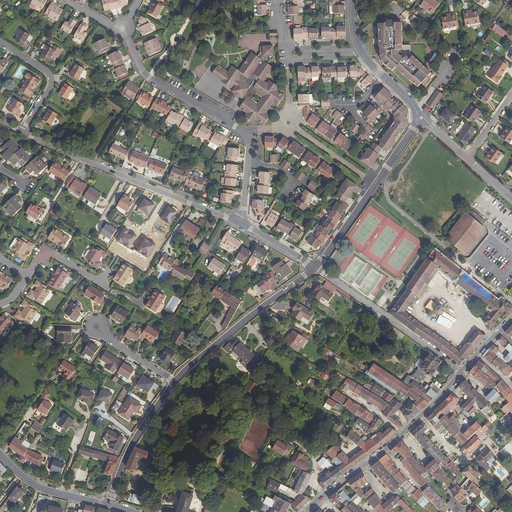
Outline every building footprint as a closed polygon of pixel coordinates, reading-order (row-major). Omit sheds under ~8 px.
[(32,0),(31,4),(36,6),(42,10),(47,0),(32,0)] [(117,8),(114,0),(103,0),(105,10),(110,8),(113,7),(114,9),(117,8)] [(120,6),(123,5),(128,4),(127,0),(114,0),(117,8),(120,7),(120,6)] [(432,0),(425,0),(421,6),(433,14),(440,4),(435,0),(433,0),(432,0)] [(157,18),(163,8),(161,7),(161,5),(155,1),(155,3),(153,2),(151,6),(152,6),(148,13),(157,18)] [(55,6),(56,4),(53,3),(46,14),(49,16),(48,17),(57,22),(63,11),(59,8),(55,6)] [(267,8),(268,8),(268,6),(264,6),(264,3),(254,3),(254,6),(258,6),(258,16),(267,16),(267,11),(267,8)] [(344,9),(346,9),(346,6),(339,6),(339,3),(330,3),(330,6),(334,6),(334,14),(344,14),(344,11),(344,9)] [(289,10),(289,12),(289,16),(294,15),(299,15),(299,7),(303,7),(303,4),(294,4),(294,7),(288,7),(288,10),(289,10)] [(400,15),(404,11),(395,4),(392,9),(400,15)] [(470,13),(469,11),(463,12),(466,25),(480,22),(478,12),(473,13),(470,13)] [(450,17),(447,17),(442,18),(444,29),(458,27),(456,14),(450,15),(450,17)] [(139,25),(142,31),(144,36),(154,32),(150,23),(149,24),(147,21),(147,19),(142,16),(140,21),(141,24),(139,25)] [(69,23),(66,21),(61,29),(70,34),(78,20),(72,17),(69,23)] [(415,60),(415,58),(411,54),(411,45),(403,45),(403,43),(402,43),(402,37),(403,37),(402,31),(401,32),(401,26),(402,26),(402,23),(395,23),(395,22),(393,22),(393,20),(388,20),(388,22),(386,22),(386,23),(378,23),(378,27),(379,27),(379,32),(378,32),(379,38),(380,43),(379,43),(379,46),(380,46),(380,55),(382,58),(384,61),(385,60),(390,64),(389,65),(393,69),(395,67),(410,80),(418,86),(421,83),(425,86),(431,80),(430,79),(431,78),(431,77),(433,74),(425,67),(423,67),(423,64),(421,63),(419,63),(419,61),(418,60),(415,60)] [(88,26),(82,23),(74,37),(82,42),(87,34),(84,32),(88,26)] [(507,32),(496,25),(493,30),(503,38),(507,32)] [(338,38),(341,38),(346,37),(346,27),(337,28),(337,29),(334,29),(334,39),(338,39),(338,38)] [(306,39),(306,28),(303,28),(303,30),(294,30),(294,40),(303,40),(303,39),(306,39)] [(306,28),(306,39),(309,39),(310,40),(318,40),(318,30),(310,30),(310,28),(306,28)] [(334,39),(334,29),(330,29),(330,28),(322,28),(322,38),(327,38),(330,38),(331,39),(334,39)] [(29,36),(21,30),(14,41),(23,46),(29,36)] [(149,52),(147,52),(149,56),(161,51),(160,48),(161,48),(157,38),(145,43),(146,47),(149,52)] [(108,46),(107,44),(105,39),(96,43),(101,55),(111,50),(109,45),(108,46)] [(272,102),(274,103),(277,106),(284,96),(277,91),(279,88),(269,81),(267,84),(264,81),(273,68),(265,63),(267,60),(266,56),(272,55),(270,46),(261,47),(262,54),(258,55),(256,58),(250,54),(238,73),(232,68),(228,74),(222,70),(221,72),(226,76),(222,82),(221,83),(231,89),(233,86),(235,87),(231,93),(241,100),(242,99),(244,101),(238,109),(246,114),(243,118),(253,124),(256,121),(263,126),(270,116),(267,113),(265,112),(272,102)] [(56,52),(47,47),(40,57),(49,63),(56,52)] [(489,58),(493,54),(486,48),(482,52),(489,58)] [(114,67),(123,62),(119,52),(109,56),(114,67)] [(392,70),(393,69),(389,65),(390,64),(385,60),(384,61),(382,58),(381,59),(383,62),(389,68),(390,68),(392,70)] [(0,60),(0,71),(3,73),(9,63),(5,60),(3,62),(0,60)] [(498,78),(500,76),(507,66),(499,60),(487,77),(497,84),(500,79),(498,78)] [(128,73),(123,62),(114,67),(119,78),(128,73)] [(85,71),(77,65),(70,76),(78,81),(85,71)] [(361,79),(366,74),(362,70),(358,71),(358,66),(350,66),(351,77),(358,77),(361,79)] [(309,79),(309,69),(305,69),(305,67),(298,68),(298,78),(306,78),(306,79),(309,79)] [(321,75),(321,68),(319,68),(319,67),(312,67),(312,69),(309,69),(309,79),(313,79),(313,78),(319,78),(319,75),(321,75)] [(335,77),(335,67),(331,67),(331,68),(327,68),(321,68),(321,75),(323,75),(323,79),(332,79),(332,77),(335,77)] [(335,67),(335,77),(338,77),(338,78),(347,78),(346,68),(341,68),(338,68),(338,67),(335,67)] [(212,75),(222,82),(226,76),(221,72),(216,69),(212,75)] [(366,74),(361,79),(359,81),(366,88),(373,81),(366,74)] [(36,85),(28,80),(21,91),(32,98),(34,93),(32,91),(36,85)] [(131,84),(132,83),(129,82),(122,93),(125,95),(133,100),(140,89),(136,87),(131,84)] [(68,101),(75,90),(66,85),(59,95),(68,101)] [(490,96),(491,97),(493,93),(485,87),(479,95),(487,101),(489,99),(488,98),(490,96)] [(404,113),(407,113),(406,109),(398,101),(397,102),(391,97),(392,96),(383,88),(379,93),(377,91),(374,94),(375,96),(374,98),(379,102),(380,102),(383,104),(384,103),(391,109),(389,111),(395,116),(398,116),(398,119),(395,120),(391,126),(393,127),(389,134),(387,132),(380,142),(381,143),(379,146),(382,149),(386,152),(389,148),(390,147),(391,148),(396,140),(395,140),(400,133),(401,131),(402,132),(408,124),(408,123),(408,120),(405,120),(405,118),(406,118),(406,115),(405,115),(404,113)] [(438,103),(444,94),(438,90),(427,105),(433,109),(438,103)] [(140,98),(151,105),(154,99),(144,93),(143,94),(140,98)] [(309,103),(309,95),(299,95),(299,104),(309,103)] [(487,101),(479,95),(477,98),(485,104),(487,101)] [(10,96),(4,108),(8,110),(15,99),(10,96)] [(140,98),(139,100),(138,101),(149,108),(151,105),(140,98)] [(153,106),(166,115),(171,108),(166,104),(167,103),(161,100),(161,101),(157,99),(153,106)] [(24,104),(16,100),(9,111),(19,117),(23,111),(21,109),(24,104)] [(265,112),(267,113),(269,110),(274,113),(273,114),(278,117),(280,113),(276,110),(271,107),(274,103),(272,102),(265,112)] [(383,104),(389,111),(391,109),(384,103),(383,104)] [(166,115),(153,106),(152,108),(156,111),(157,110),(166,116),(166,115)] [(366,114),(364,116),(366,117),(363,119),(369,124),(370,125),(382,112),(376,106),(374,108),(372,107),(371,108),(369,107),(364,113),(366,114)] [(481,112),(471,106),(464,117),(473,123),(476,119),(475,118),(476,116),(477,116),(481,112)] [(309,120),(308,121),(307,123),(314,128),(320,120),(313,115),(312,116),(310,114),(310,108),(305,108),(306,117),(309,120)] [(456,117),(445,109),(439,117),(444,121),(444,122),(450,126),(456,117)] [(59,116),(50,110),(43,120),(52,126),(59,116)] [(178,125),(183,116),(181,115),(180,116),(177,114),(172,111),(167,120),(175,125),(176,123),(178,125)] [(188,132),(193,123),(189,121),(186,119),(186,118),(183,116),(178,125),(178,127),(188,133),(188,132)] [(324,135),(330,127),(323,122),(317,130),(324,135)] [(457,139),(464,144),(475,130),(466,122),(465,124),(466,125),(457,139)] [(208,137),(211,132),(212,131),(208,128),(204,126),(205,125),(201,123),(194,135),(197,137),(198,135),(206,140),(208,137)] [(334,140),(337,136),(336,135),(338,132),(330,127),(324,135),(332,140),(332,139),(334,140)] [(511,140),(511,131),(507,128),(500,138),(509,145),(511,140)] [(215,135),(213,140),(211,143),(218,147),(219,146),(222,147),(227,138),(224,136),(223,137),(220,136),(216,133),(215,135)] [(342,147),(348,139),(340,134),(338,136),(337,136),(334,140),(335,141),(334,142),(342,147)] [(274,146),(274,138),(274,137),(265,137),(265,148),(274,148),(274,146)] [(285,148),(288,143),(289,142),(284,138),(282,140),(280,139),(274,138),(274,146),(278,146),(284,150),(285,148)] [(348,139),(342,147),(349,153),(355,144),(348,139)] [(9,160),(19,150),(10,140),(1,148),(5,152),(1,156),(7,162),(9,160)] [(294,154),(300,146),(294,142),(292,144),(291,146),(288,150),(294,154)] [(125,160),(129,151),(113,144),(110,153),(125,160)] [(302,158),(306,152),(305,151),(306,150),(300,146),(294,154),(300,158),(301,157),(302,158)] [(377,156),(378,154),(380,151),(373,146),(370,149),(369,148),(360,161),(371,168),(375,163),(379,157),(377,156)] [(239,149),(229,148),(228,157),(227,157),(227,161),(237,161),(237,158),(239,158),(239,149)] [(502,154),(493,148),(486,158),(495,164),(502,154)] [(30,159),(21,149),(19,150),(9,160),(14,166),(18,162),(22,166),(30,159)] [(135,164),(141,155),(134,152),(130,162),(135,164)] [(309,164),(314,156),(309,152),(308,153),(306,152),(302,158),(303,159),(302,160),(309,164)] [(138,165),(138,166),(142,168),(142,167),(146,168),(150,158),(141,155),(135,164),(138,165)] [(317,169),(321,162),(320,162),(321,160),(314,156),(309,164),(315,168),(317,169)] [(34,170),(39,174),(46,167),(37,157),(25,168),(30,174),(33,171),(34,170)] [(168,166),(153,160),(149,169),(165,175),(168,166)] [(65,169),(54,162),(48,171),(64,181),(69,172),(65,169)] [(324,175),(329,167),(323,163),(321,162),(317,169),(318,170),(318,171),(324,175)] [(226,175),(236,176),(236,173),(237,173),(238,166),(228,165),(227,173),(226,173),(226,175)] [(331,176),(335,171),(329,167),(324,175),(329,179),(331,176)] [(186,182),(189,175),(190,173),(187,171),(187,173),(174,168),(170,177),(183,182),(183,181),(186,182)] [(260,183),(270,184),(271,181),(269,181),(270,173),(259,173),(259,180),(260,180),(260,183)] [(189,175),(186,182),(185,185),(202,191),(205,181),(189,175)] [(236,176),(226,175),(225,179),(227,179),(226,186),(236,187),(237,180),(236,180),(236,176)] [(77,195),(84,184),(82,183),(72,177),(67,185),(71,187),(70,188),(76,192),(75,193),(77,195)] [(349,196),(350,197),(354,192),(358,186),(347,179),(339,191),(340,192),(338,195),(346,201),(348,198),(349,196)] [(270,188),(270,184),(260,183),(260,186),(258,186),(258,193),(268,194),(269,188),(270,188)] [(84,184),(77,195),(80,197),(87,186),(84,184)] [(102,195),(90,187),(83,197),(95,205),(102,195)] [(302,198),(311,205),(313,202),(311,200),(315,196),(306,190),(303,194),(304,195),(302,198)] [(232,195),(234,195),(234,191),(224,191),(224,194),(222,194),(221,203),(232,204),(232,199),(232,195)] [(20,201),(15,195),(4,206),(3,207),(12,217),(20,210),(16,205),(17,204),(20,201)] [(117,206),(127,212),(133,203),(126,198),(127,197),(124,195),(117,206)] [(309,207),(311,205),(302,198),(301,200),(300,199),(296,205),(304,211),(307,206),(309,207)] [(263,210),(263,207),(264,202),(253,200),(252,208),(259,209),(259,214),(261,216),(260,218),(264,220),(264,219),(267,213),(265,212),(263,210)] [(346,209),(347,209),(349,206),(344,203),(341,200),(339,203),(338,202),(333,210),(334,210),(341,215),(344,211),(346,209)] [(38,209),(35,207),(31,204),(25,213),(37,220),(43,210),(39,208),(38,209)] [(267,213),(264,219),(267,221),(266,222),(274,227),(279,218),(272,213),(273,212),(269,210),(267,213)] [(328,219),(336,225),(342,216),(341,215),(334,210),(328,219)] [(469,215),(482,226),(485,221),(472,211),(469,215)] [(458,248),(462,251),(463,252),(483,227),(482,226),(469,215),(467,214),(447,239),(458,248)] [(336,225),(328,219),(322,226),(329,231),(331,232),(336,225)] [(138,233),(146,221),(145,220),(137,232),(138,233)] [(288,234),(293,225),(290,223),(289,224),(282,220),(277,229),(284,233),(285,232),(288,234)] [(146,221),(138,233),(143,236),(142,237),(148,241),(156,229),(148,224),(149,223),(146,221)] [(185,230),(189,223),(186,221),(181,228),(185,230)] [(194,239),(201,230),(189,223),(185,230),(183,232),(194,239)] [(100,234),(110,240),(116,230),(112,228),(106,224),(100,234)] [(293,225),(288,234),(290,235),(290,236),(297,241),(302,232),(295,228),(296,227),(293,225)] [(329,231),(322,226),(321,225),(317,231),(318,232),(317,235),(325,241),(327,238),(325,237),(328,234),(329,231)] [(56,243),(56,244),(63,249),(69,239),(54,230),(48,239),(53,243),(54,242),(56,243)] [(226,243),(225,245),(237,252),(242,244),(230,236),(231,235),(227,232),(222,241),(226,243)] [(325,241),(317,235),(315,237),(313,236),(309,243),(317,249),(320,246),(322,243),(323,244),(325,241)] [(24,252),(25,253),(27,249),(30,251),(34,245),(28,242),(27,244),(19,239),(17,238),(15,238),(10,246),(10,248),(12,249),(12,250),(16,252),(15,254),(24,261),(27,256),(24,254),(23,254),(24,252)] [(205,256),(210,246),(204,242),(199,252),(205,256)] [(258,245),(253,254),(260,258),(259,261),(263,263),(265,260),(270,251),(258,245)] [(101,256),(102,256),(105,259),(108,254),(98,248),(97,250),(92,248),(85,258),(93,263),(92,265),(98,269),(102,264),(98,261),(101,258),(100,257),(101,256)] [(243,263),(250,252),(243,248),(236,259),(243,263)] [(428,286),(427,285),(425,283),(429,277),(431,279),(439,269),(453,280),(455,278),(460,272),(461,270),(435,250),(434,251),(428,259),(427,257),(406,287),(407,288),(389,314),(415,333),(440,349),(460,365),(484,335),(477,329),(459,351),(447,342),(443,339),(419,323),(405,312),(417,295),(420,297),(428,286)] [(173,264),(174,263),(175,261),(168,257),(169,255),(165,254),(161,261),(164,263),(163,265),(162,266),(169,271),(170,270),(172,271),(173,269),(175,269),(177,266),(173,264)] [(256,259),(252,256),(247,265),(251,267),(253,264),(253,265),(256,259)] [(226,266),(214,259),(209,268),(220,275),(226,266)] [(281,272),(283,275),(285,277),(294,270),(288,261),(286,263),(285,263),(282,260),(273,266),(278,272),(279,273),(281,272)] [(119,273),(118,273),(114,279),(123,285),(133,271),(124,265),(120,270),(121,271),(119,273)] [(186,278),(191,281),(194,275),(189,271),(188,272),(181,267),(180,269),(177,266),(175,269),(173,269),(172,271),(173,272),(171,276),(175,278),(176,277),(180,279),(182,277),(185,279),(186,278)] [(53,278),(49,284),(58,289),(68,274),(58,269),(54,276),(55,276),(53,278)] [(4,275),(5,274),(0,271),(0,284),(7,289),(13,279),(8,276),(7,277),(4,275)] [(270,273),(276,281),(278,279),(272,271),(270,273)] [(256,285),(263,293),(273,286),(272,284),(276,281),(270,273),(270,272),(262,278),(263,280),(256,285)] [(458,281),(463,275),(460,272),(455,278),(458,281)] [(463,275),(458,281),(455,286),(471,299),(473,297),(491,311),(483,322),(490,328),(505,311),(509,315),(511,310),(511,305),(502,298),(500,301),(465,273),(463,275)] [(38,289),(37,289),(35,292),(31,290),(28,296),(33,300),(35,298),(42,303),(50,292),(46,289),(47,287),(38,281),(35,286),(38,287),(39,288),(38,289)] [(337,288),(327,281),(322,287),(319,285),(312,294),(319,299),(321,296),(328,301),(337,288)] [(263,293),(256,285),(253,287),(260,295),(263,293)] [(90,286),(85,295),(98,303),(104,295),(90,286)] [(219,299),(225,291),(220,287),(217,286),(212,294),(219,299)] [(151,300),(150,299),(145,306),(155,312),(165,298),(155,291),(151,297),(152,298),(151,300)] [(225,291),(219,299),(232,307),(226,317),(227,317),(222,327),(225,329),(241,301),(230,294),(225,291)] [(173,296),(165,309),(172,313),(180,300),(173,296)] [(25,309),(24,309),(22,312),(19,310),(15,316),(21,320),(22,318),(30,322),(37,312),(33,309),(34,307),(25,301),(22,305),(25,307),(26,308),(25,309)] [(82,310),(72,302),(69,306),(70,308),(65,314),(75,322),(80,315),(79,313),(82,310)] [(309,320),(313,313),(297,303),(293,310),(294,311),(291,315),(300,320),(302,316),(309,320)] [(440,305),(437,306),(436,307),(435,308),(435,309),(435,311),(436,313),(437,314),(438,315),(440,315),(442,314),(443,313),(444,311),(444,309),(443,307),(441,306),(440,305)] [(118,307),(111,317),(122,324),(129,313),(118,307)] [(0,335),(11,322),(3,315),(0,318),(0,335)] [(198,330),(208,338),(216,328),(206,320),(198,330)] [(139,339),(143,331),(139,328),(138,330),(131,326),(124,336),(131,341),(132,339),(137,341),(139,339)] [(143,331),(139,339),(143,341),(145,338),(153,343),(159,333),(147,326),(143,331)] [(71,329),(58,329),(58,342),(71,342),(71,329)] [(178,329),(171,341),(180,346),(187,335),(178,329)] [(296,344),(299,346),(301,347),(305,339),(294,332),(292,335),(289,334),(286,338),(288,339),(285,344),(293,349),(296,344)] [(500,356),(510,364),(511,360),(511,347),(501,336),(497,340),(509,352),(505,357),(498,351),(501,355),(500,356)] [(240,357),(247,350),(242,345),(243,344),(238,340),(230,348),(240,357)] [(99,348),(90,342),(84,352),(93,358),(99,348)] [(498,351),(499,350),(493,344),(489,348),(496,353),(498,351)] [(166,349),(160,359),(168,364),(171,360),(172,360),(175,354),(166,349)] [(508,376),(511,371),(511,368),(510,367),(495,355),(488,349),(482,356),(508,376)] [(251,354),(247,350),(240,357),(250,366),(257,358),(252,353),(251,354)] [(121,362),(106,352),(100,360),(108,365),(106,368),(113,373),(121,362)] [(411,388),(420,396),(429,386),(427,384),(424,387),(419,383),(426,374),(431,377),(436,371),(435,370),(441,362),(430,354),(429,355),(428,355),(426,359),(426,360),(425,362),(423,362),(420,366),(421,368),(420,369),(418,368),(411,377),(409,376),(407,376),(402,383),(374,364),(366,375),(377,382),(403,399),(406,394),(411,388)] [(423,362),(425,362),(420,359),(418,359),(415,363),(416,366),(418,368),(420,369),(421,368),(420,366),(423,362)] [(481,370),(485,365),(479,360),(475,365),(481,370)] [(67,374),(64,378),(68,381),(76,369),(63,361),(59,367),(65,371),(64,373),(67,374)] [(123,364),(117,373),(128,380),(134,370),(123,364)] [(324,373),(329,376),(333,369),(334,368),(329,365),(324,373)] [(475,365),(469,372),(473,376),(479,369),(475,365)] [(497,375),(485,365),(481,370),(493,380),(497,375)] [(481,370),(479,369),(473,376),(484,385),(490,378),(481,370)] [(326,380),(329,376),(324,373),(321,371),(319,376),(326,380)] [(502,380),(497,375),(493,380),(498,384),(502,380)] [(154,383),(143,376),(136,386),(148,393),(151,388),(154,383)] [(350,390),(355,383),(347,378),(340,388),(346,392),(348,389),(350,390)] [(490,378),(484,385),(491,391),(494,388),(495,387),(497,385),(492,380),(490,378)] [(248,387),(254,390),(255,391),(258,385),(250,380),(247,386),(248,387)] [(465,380),(458,387),(469,398),(472,401),(479,394),(465,380)] [(506,384),(502,380),(498,384),(497,385),(495,387),(499,390),(506,384)] [(371,391),(380,396),(384,390),(384,389),(375,384),(374,386),(367,382),(364,386),(371,390),(371,391)] [(354,392),(358,385),(355,383),(350,390),(354,392)] [(429,386),(420,396),(428,405),(436,396),(441,389),(434,384),(430,388),(429,386)] [(511,391),(506,384),(499,390),(508,402),(510,404),(511,406),(511,391)] [(359,396),(364,388),(363,388),(358,385),(354,392),(359,396)] [(469,398),(458,387),(455,390),(461,393),(468,400),(469,398)] [(367,401),(372,394),(364,388),(359,396),(367,401)] [(411,388),(406,394),(415,402),(420,396),(411,388)] [(491,391),(486,397),(491,405),(495,400),(496,401),(498,400),(500,401),(502,399),(501,397),(494,388),(491,391)] [(94,394),(81,389),(77,399),(82,401),(86,403),(86,402),(91,404),(94,394)] [(380,396),(389,402),(393,396),(384,390),(380,396)] [(34,408),(40,412),(41,411),(43,413),(46,415),(52,405),(45,401),(50,394),(45,391),(41,398),(38,401),(34,408)] [(101,391),(98,399),(103,401),(103,400),(105,401),(105,402),(110,404),(113,395),(101,391)] [(338,402),(342,395),(336,391),(332,398),(338,402)] [(451,394),(444,401),(451,408),(453,410),(457,406),(456,404),(458,401),(451,394)] [(476,405),(483,398),(479,394),(472,401),(476,405)] [(360,406),(342,395),(338,402),(346,407),(349,409),(348,410),(355,414),(360,406)] [(382,400),(375,396),(371,403),(377,407),(382,400)] [(420,411),(428,405),(420,396),(415,402),(413,403),(420,411)] [(141,406),(130,398),(119,414),(128,420),(134,411),(137,413),(141,406)] [(329,398),(326,403),(338,411),(341,406),(329,398)] [(475,408),(477,406),(476,405),(472,401),(469,398),(468,400),(465,403),(470,408),(464,413),(467,417),(470,415),(476,409),(475,408)] [(486,406),(488,404),(483,398),(476,405),(477,406),(478,407),(485,415),(486,414),(490,418),(494,414),(486,406)] [(390,404),(398,410),(402,405),(394,399),(391,403),(390,404)] [(382,400),(377,407),(383,411),(388,404),(382,400)] [(449,411),(451,408),(444,401),(438,408),(445,415),(452,423),(456,419),(449,411)] [(408,422),(420,411),(413,403),(406,409),(407,411),(403,415),(408,422)] [(470,408),(465,403),(460,408),(463,411),(462,412),(464,413),(470,408)] [(393,416),(398,410),(390,404),(383,414),(393,423),(396,419),(393,416)] [(360,417),(365,409),(360,406),(355,414),(359,416),(360,417)] [(445,415),(438,408),(426,419),(433,427),(434,426),(437,423),(439,421),(445,415)] [(364,420),(370,413),(365,409),(360,417),(364,420)] [(504,412),(498,417),(500,421),(507,416),(505,414),(504,412)] [(370,424),(375,416),(370,413),(364,420),(370,424)] [(75,421),(65,414),(57,425),(66,431),(71,425),(72,425),(75,421)] [(452,423),(445,415),(439,421),(447,429),(453,423),(452,423)] [(381,421),(376,417),(368,429),(372,432),(377,430),(381,421)] [(366,430),(369,425),(359,418),(356,423),(366,430)] [(457,418),(456,419),(452,423),(453,423),(458,429),(461,425),(457,420),(458,419),(457,418)] [(505,418),(501,421),(506,427),(510,424),(505,418)] [(404,426),(396,419),(393,423),(400,429),(404,426)] [(474,432),(481,426),(476,421),(470,428),(469,427),(466,430),(466,431),(463,434),(468,439),(474,432)] [(43,427),(35,422),(31,428),(39,433),(43,427)] [(418,441),(425,434),(424,433),(428,429),(423,423),(411,433),(418,441)] [(458,429),(453,423),(447,429),(462,445),(468,439),(463,434),(462,433),(458,429)] [(482,428),(481,426),(474,432),(479,438),(485,432),(482,428)] [(383,434),(379,437),(384,443),(397,432),(390,427),(383,434)] [(123,438),(109,431),(106,438),(113,442),(110,447),(117,451),(123,438)] [(366,443),(365,443),(362,441),(350,431),(347,438),(354,442),(362,448),(366,443)] [(23,457),(27,459),(40,466),(44,458),(31,452),(41,435),(38,434),(31,444),(28,450),(23,457)] [(370,438),(379,447),(384,443),(379,437),(376,434),(370,438)] [(431,441),(425,434),(418,441),(423,447),(431,441)] [(469,453),(481,442),(475,436),(461,450),(464,453),(467,451),(469,453)] [(9,447),(12,449),(22,456),(20,458),(19,460),(23,464),(24,462),(26,463),(27,459),(23,457),(28,450),(21,446),(24,442),(15,437),(13,440),(9,447)] [(379,447),(370,438),(365,443),(366,443),(362,448),(363,449),(369,454),(379,447)] [(31,444),(25,440),(24,442),(21,446),(28,450),(31,444)] [(288,446),(282,443),(277,440),(272,449),(283,455),(284,454),(287,456),(293,447),(289,445),(288,446)] [(398,451),(404,458),(406,460),(406,459),(412,454),(401,441),(395,447),(398,451)] [(427,451),(434,444),(431,441),(423,447),(427,451)] [(329,456),(338,448),(335,444),(326,452),(329,456)] [(434,444),(427,451),(428,452),(433,457),(434,459),(438,462),(437,463),(441,468),(443,466),(445,467),(446,466),(451,461),(447,457),(446,458),(434,444)] [(109,461),(110,455),(81,447),(78,454),(108,462),(104,474),(112,477),(117,463),(109,461)] [(149,452),(136,447),(132,454),(127,468),(134,471),(136,467),(138,468),(142,459),(146,460),(149,452)] [(338,448),(329,456),(333,460),(335,457),(342,452),(338,448)] [(488,448),(482,453),(478,456),(476,458),(487,470),(490,468),(485,463),(494,455),(488,448)] [(22,456),(12,449),(10,451),(20,458),(22,456)] [(338,467),(343,474),(369,454),(363,449),(349,459),(342,464),(339,467),(338,467)] [(291,463),(305,470),(306,471),(310,463),(301,458),(303,455),(297,452),(291,463)] [(342,452),(335,457),(342,464),(349,459),(342,452)] [(383,465),(390,459),(386,454),(379,460),(383,465)] [(419,462),(412,454),(406,459),(413,467),(419,462)] [(70,484),(80,458),(77,456),(67,483),(70,484)] [(323,469),(325,467),(330,463),(330,462),(323,456),(317,463),(323,469)] [(242,462),(253,468),(256,463),(244,457),(242,462)] [(342,464),(335,457),(333,460),(332,460),(339,467),(342,464)] [(406,460),(404,458),(400,462),(410,472),(409,473),(414,478),(419,474),(406,460)] [(394,464),(390,459),(383,465),(390,474),(396,469),(392,465),(394,464)] [(449,477),(441,468),(437,463),(438,462),(434,459),(425,467),(441,485),(445,481),(449,477)] [(54,460),(51,470),(58,472),(62,474),(65,465),(54,460)] [(378,461),(371,467),(381,478),(388,473),(378,461)] [(458,469),(451,461),(446,466),(453,474),(454,473),(458,469)] [(424,468),(419,462),(413,467),(421,476),(427,471),(424,468)] [(462,473),(469,478),(471,480),(478,487),(481,484),(476,478),(479,474),(469,465),(462,472),(462,473)] [(335,469),(330,473),(330,474),(334,480),(343,474),(338,467),(335,469)] [(399,471),(396,469),(390,474),(393,477),(399,471)] [(302,495),(307,497),(310,492),(309,492),(305,489),(312,476),(304,472),(303,471),(299,470),(296,476),(300,478),(294,491),(301,495),(302,495)] [(407,480),(399,471),(393,477),(401,485),(407,480)] [(355,491),(360,488),(368,482),(362,472),(348,482),(355,491)] [(392,478),(388,473),(381,478),(385,484),(392,478)] [(326,486),(334,480),(330,474),(327,476),(321,480),(322,481),(326,486)] [(422,486),(426,482),(419,474),(414,478),(421,486),(422,486)] [(95,478),(89,476),(86,488),(92,490),(95,478)] [(396,483),(392,478),(385,484),(389,488),(396,483)] [(469,478),(461,487),(465,491),(470,496),(473,492),(466,486),(471,480),(469,478)] [(280,483),(272,479),(267,488),(276,492),(280,484),(280,483)] [(407,480),(401,485),(417,502),(423,495),(418,489),(417,490),(407,480)] [(478,487),(471,480),(466,486),(473,492),(478,487)] [(400,487),(396,483),(389,488),(393,493),(400,487)] [(429,485),(422,492),(437,507),(444,501),(429,485)] [(465,491),(461,487),(458,485),(451,492),(455,496),(454,497),(459,502),(462,499),(460,496),(463,494),(465,491)] [(0,509),(0,510),(2,511),(3,511),(7,507),(8,508),(13,502),(15,504),(18,500),(19,501),(24,494),(23,493),(24,492),(18,487),(0,509)] [(481,490),(478,487),(473,492),(477,495),(481,490)] [(187,511),(188,511),(194,491),(185,488),(176,511),(187,511)] [(301,495),(294,491),(289,488),(287,492),(296,500),(291,504),(301,509),(311,499),(307,497),(302,495),(301,495)] [(349,498),(341,488),(337,491),(344,499),(346,497),(347,499),(349,498)] [(365,494),(360,488),(355,491),(356,493),(359,496),(360,498),(365,494)] [(360,498),(367,500),(375,494),(372,488),(368,491),(365,494),(360,498)] [(334,506),(340,501),(341,499),(336,492),(329,499),(334,506)] [(139,504),(141,497),(138,496),(138,495),(133,494),(130,493),(129,495),(127,495),(123,497),(122,499),(139,504)] [(350,499),(352,502),(359,496),(356,493),(350,499)] [(375,494),(367,500),(377,511),(385,511),(386,511),(387,511),(382,505),(380,504),(381,502),(375,494)] [(426,498),(423,495),(417,502),(419,504),(426,498)] [(278,503),(274,510),(278,511),(285,511),(290,504),(275,496),(273,500),(278,503)] [(359,496),(352,502),(357,506),(362,501),(364,503),(367,500),(360,498),(359,496)] [(413,511),(414,511),(408,506),(407,505),(406,504),(403,502),(401,499),(399,502),(393,496),(382,505),(387,511),(398,502),(407,511),(413,511)] [(148,499),(141,497),(139,504),(145,506),(147,501),(148,499)] [(426,498),(419,504),(423,507),(429,501),(426,498)] [(446,504),(452,510),(456,506),(455,505),(450,500),(446,504)] [(344,505),(340,501),(334,506),(340,511),(345,506),(344,505)] [(352,502),(347,506),(353,511),(363,511),(357,506),(352,502)]
